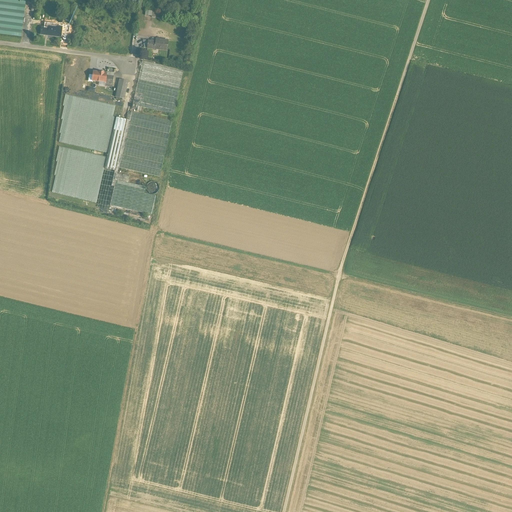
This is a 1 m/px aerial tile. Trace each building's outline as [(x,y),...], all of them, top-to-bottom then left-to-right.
[(25,0),(0,0),(0,34),(21,37),(25,0)] [(62,28),(49,26),(49,29),(42,28),(41,35),(52,36),(61,37),(62,28)] [(155,42),(148,41),(147,48),(158,50),(158,49),(167,50),(168,41),(156,39),(155,42)] [(183,71),(142,61),(132,105),(135,106),(141,107),(173,114),(183,71)] [(106,73),(94,72),(93,81),(102,82),(101,83),(106,83),(113,84),(113,77),(106,76),(106,73)] [(128,82),(119,80),(115,97),(124,99),(128,82)] [(52,202),(93,211),(102,165),(114,101),(65,92),(52,202)] [(124,142),(131,112),(116,109),(104,165),(115,167),(118,168),(121,155),(124,142)] [(172,122),(131,112),(124,142),(165,151),(172,122)] [(165,151),(124,142),(121,155),(162,164),(165,151)] [(162,164),(121,155),(118,168),(126,169),(159,177),(162,164)] [(118,168),(115,167),(113,178),(115,179),(123,181),(126,169),(118,168)] [(123,181),(115,179),(109,203),(139,210),(143,192),(144,186),(123,181)] [(153,194),(143,192),(139,210),(148,212),(153,194)]
